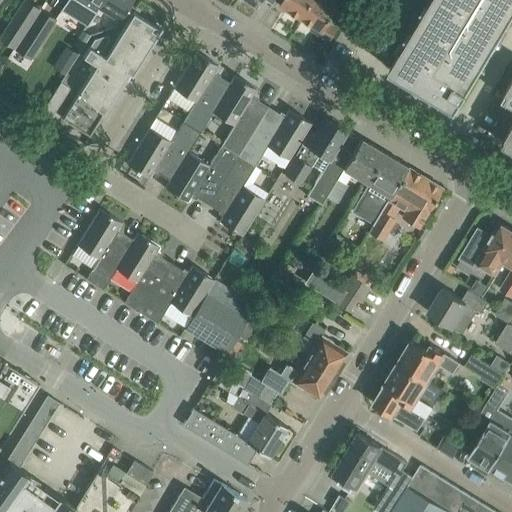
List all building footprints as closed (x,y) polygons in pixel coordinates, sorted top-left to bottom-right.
[(27,0),(24,0),(6,29),(22,39),(25,34),(41,8),(27,0)] [(67,0),(62,10),(88,26),(99,8),(104,0),(67,0)] [(104,0),(99,8),(121,21),(133,0),(104,0)] [(302,18),(312,0),(282,0),(280,5),(302,18)] [(312,0),(302,18),(323,31),(342,0),(312,0)] [(402,48),(390,69),(419,86),(417,89),(419,90),(423,84),(434,91),(432,94),(456,108),(483,63),(485,64),(486,63),(484,62),(499,36),(501,37),(502,36),(500,34),(508,20),(503,17),(510,5),(511,6),(511,0),(430,0),(426,8),(424,7),(423,9),(431,13),(424,25),(418,21),(410,35),(407,34),(407,36),(411,38),(414,40),(407,52),(402,48)] [(22,39),(15,49),(30,58),(56,18),(41,8),(22,39)] [(96,64),(62,118),(89,135),(124,80),(124,79),(128,72),(129,72),(132,74),(162,27),(161,26),(157,32),(151,29),(154,24),(133,12),(106,56),(100,53),(110,38),(105,35),(94,39),(89,46),(83,56),(96,64)] [(89,36),(82,32),(73,47),(81,51),(89,36)] [(79,54),(67,47),(52,69),(65,77),(79,54)] [(167,98),(189,112),(184,120),(200,131),(212,111),(229,83),(214,73),(219,66),(208,59),(209,58),(206,56),(205,57),(196,51),(167,98)] [(239,155),(269,107),(252,97),(257,89),(246,82),(247,81),(244,79),(243,81),(234,75),(229,83),(212,111),(234,125),(222,144),(239,155)] [(61,82),(41,113),(50,119),(70,88),(61,82)] [(239,155),(255,165),(267,146),(288,159),(311,123),(303,117),(303,116),(300,114),(299,116),(289,109),(284,116),(269,107),(239,155)] [(329,158),(338,144),(346,131),(347,130),(324,117),(315,133),(310,130),(284,173),(301,183),(312,164),(322,171),(327,163),(329,159),(330,160),(331,159),(329,158)] [(187,151),(200,131),(184,120),(171,141),(149,127),(127,163),(136,169),(135,170),(138,172),(139,171),(150,177),(154,170),(170,180),(187,151)] [(367,182),(385,153),(361,138),(343,168),(343,167),(341,171),(326,195),(327,196),(338,202),(348,185),(346,183),(352,173),(367,182)] [(209,203),(239,155),(222,144),(209,164),(187,151),(170,180),(165,187),(174,192),(173,194),(176,196),(177,194),(188,201),(193,193),(209,203)] [(370,183),(354,210),(374,222),(372,225),(373,225),(391,196),(409,167),(408,166),(385,153),(367,182),(370,183)] [(264,200),(265,199),(243,185),(255,165),(239,155),(209,203),(224,213),(219,221),(230,227),(229,229),(233,231),(234,229),(242,235),(264,200)] [(322,171),(308,195),(322,204),(327,196),(326,195),(341,171),(327,163),(322,171)] [(435,200),(443,187),(409,167),(391,196),(373,225),(370,231),(384,239),(396,219),(394,217),(401,206),(406,209),(401,216),(419,226),(427,212),(428,212),(429,209),(432,210),(437,202),(435,200)] [(108,213),(100,208),(99,208),(77,244),(99,258),(86,278),(103,289),(116,268),(133,239),(117,230),(122,222),(111,215),(112,214),(109,212),(108,213)] [(504,261),(511,248),(511,229),(499,221),(491,235),(478,227),(460,257),(476,267),(479,262),(498,273),(504,262),(504,261)] [(141,312),(171,263),(155,253),(160,246),(149,239),(150,238),(147,236),(146,237),(137,232),(133,239),(116,268),(137,281),(124,302),(141,312)] [(511,248),(504,261),(504,262),(511,266),(511,269),(501,289),(511,295),(511,248)] [(170,302),(193,316),(206,294),(214,279),(206,274),(207,273),(203,271),(203,272),(192,265),(187,273),(171,263),(141,312),(158,322),(170,302)] [(361,298),(369,286),(352,275),(344,288),(361,298)] [(319,311),(324,302),(299,286),(294,295),(305,301),(305,303),(319,311)] [(472,318),(478,309),(482,311),(489,301),(468,288),(462,299),(443,287),(428,311),(452,326),(462,332),(471,318),(472,318)] [(352,313),(361,298),(344,288),(335,302),(352,313)] [(206,294),(193,316),(185,328),(227,354),(248,319),(233,311),(220,302),(206,294)] [(508,322),(511,315),(511,300),(505,297),(495,314),(508,322)] [(307,358),(334,374),(347,352),(332,342),(333,341),(322,334),(325,329),(312,322),(304,335),(303,337),(315,344),(307,358)] [(511,324),(508,322),(495,342),(511,352),(511,324)] [(460,361),(431,344),(428,348),(412,338),(398,360),(429,379),(439,363),(453,372),(460,361)] [(472,353),(465,365),(481,375),(480,377),(496,387),(497,385),(505,373),(491,364),(488,363),(472,353)] [(249,374),(242,386),(250,390),(269,401),(276,390),(280,393),(288,380),(303,389),(304,387),(320,397),(334,374),(307,358),(298,372),(287,365),(282,374),(269,366),(260,381),(249,374)] [(398,360),(384,383),(385,383),(404,394),(401,399),(427,415),(444,388),(429,379),(398,360)] [(0,446),(9,432),(40,384),(5,362),(0,370),(0,446)] [(194,408),(183,424),(248,464),(258,448),(269,455),(280,438),(283,439),(288,432),(285,429),(287,426),(265,412),(271,403),(269,401),(250,390),(242,386),(217,370),(211,380),(217,384),(229,391),(238,397),(233,405),(232,406),(248,416),(259,422),(247,441),(236,434),(194,408)] [(385,383),(373,402),(394,415),(418,430),(427,415),(401,399),(404,394),(385,383)] [(47,394),(11,452),(23,460),(60,402),(47,394)] [(511,431),(511,419),(485,403),(466,435),(476,441),(468,454),(489,467),(510,432),(511,433),(511,431)] [(402,467),(403,468),(407,462),(402,459),(388,450),(359,432),(335,471),(342,475),(337,483),(350,491),(355,483),(359,485),(375,458),(395,470),(399,472),(402,467)] [(511,433),(510,432),(489,467),(490,468),(491,466),(511,479),(511,433)] [(444,434),(436,447),(452,457),(460,444),(444,434)] [(0,473),(0,511),(71,511),(75,506),(64,498),(58,495),(57,496),(53,502),(23,481),(28,473),(19,467),(10,460),(0,473)] [(75,506),(71,511),(128,511),(140,493),(145,484),(124,471),(119,480),(106,472),(111,464),(104,460),(99,468),(83,494),(75,506)] [(418,490),(431,469),(421,463),(408,484),(418,490)] [(381,499),(376,507),(383,511),(388,511),(393,506),(392,506),(413,474),(403,468),(402,467),(399,472),(381,499)] [(429,496),(441,476),(431,469),(418,490),(429,496)] [(439,503),(452,482),(441,476),(429,496),(439,503)] [(201,500),(197,507),(203,511),(238,511),(247,498),(221,482),(221,483),(214,478),(213,480),(203,495),(201,500)] [(449,509),(462,489),(452,482),(439,503),(449,509)] [(452,511),(453,511),(449,509),(439,503),(429,496),(418,490),(408,484),(389,511),(452,511)] [(194,511),(201,500),(182,488),(167,511),(194,511)] [(454,511),(461,511),(472,495),(462,489),(449,509),(453,511),(454,511)] [(475,511),(482,501),(472,495),(461,511),(475,511)] [(489,511),(492,508),(482,501),(475,511),(489,511)]
